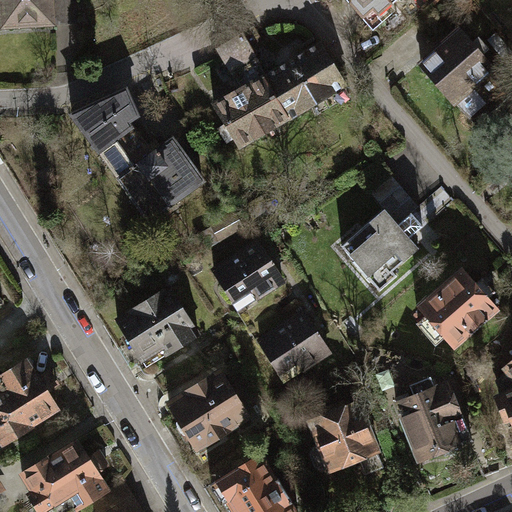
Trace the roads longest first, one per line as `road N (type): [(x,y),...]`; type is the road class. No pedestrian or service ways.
road 1 (residential): [(0,210),(185,511)]
road 2 (residential): [(293,0),(511,252)]
road 3 (residential): [(0,97),(77,90),(267,0)]
